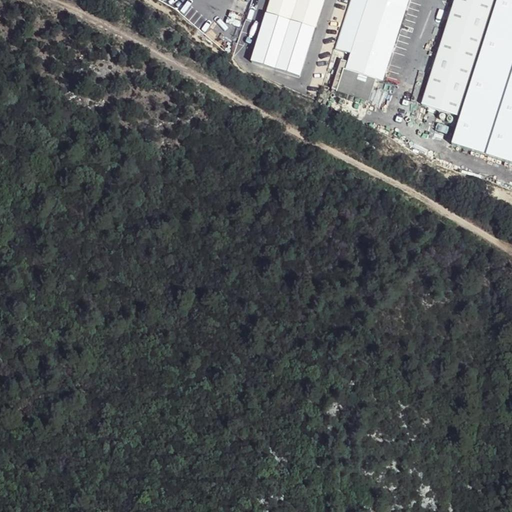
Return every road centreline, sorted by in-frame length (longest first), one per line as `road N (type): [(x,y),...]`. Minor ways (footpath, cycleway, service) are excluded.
road 1 (track): [(511,240),(62,0)]
road 2 (unknown): [(269,0),(267,39),(305,53),(322,47),(339,0)]
